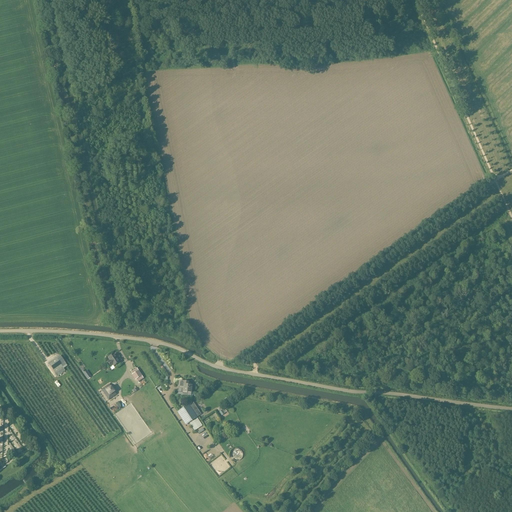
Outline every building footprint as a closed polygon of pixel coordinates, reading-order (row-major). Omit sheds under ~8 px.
[(113,366),(119,363),(114,355),(108,358),(110,361),(108,362),(110,367),(113,365),(113,366)] [(48,365),(57,377),(65,371),(63,369),(67,366),(60,356),(48,365)] [(136,368),(131,372),(132,375),(131,375),(135,381),(136,380),(137,382),(143,379),(142,376),(138,371),(136,368)] [(85,379),(91,377),(87,370),(82,372),(85,379)] [(179,382),(178,388),(182,388),(182,392),(182,396),(192,396),(193,396),(194,393),(193,392),(191,392),(191,386),(188,386),(188,382),(179,382)] [(101,390),(108,400),(116,395),(109,384),(101,390)] [(197,418),(188,405),(181,410),(178,411),(187,424),(197,418)] [(197,418),(189,423),(194,431),(202,426),(197,418)]
